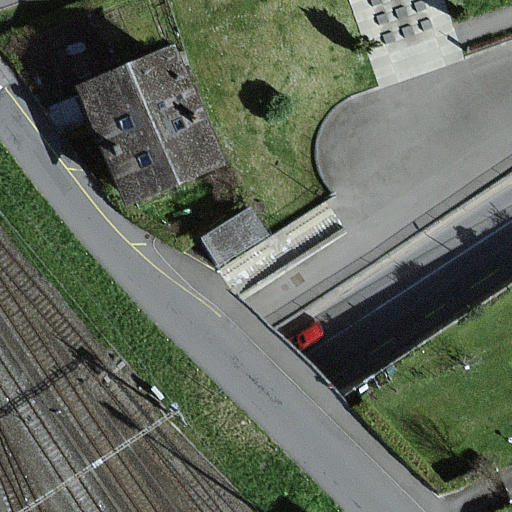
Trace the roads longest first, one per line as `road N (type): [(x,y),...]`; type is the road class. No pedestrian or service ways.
road 1 (unclassified): [(385,511),(76,205),(0,103)]
road 2 (residential): [(511,221),(66,511)]
